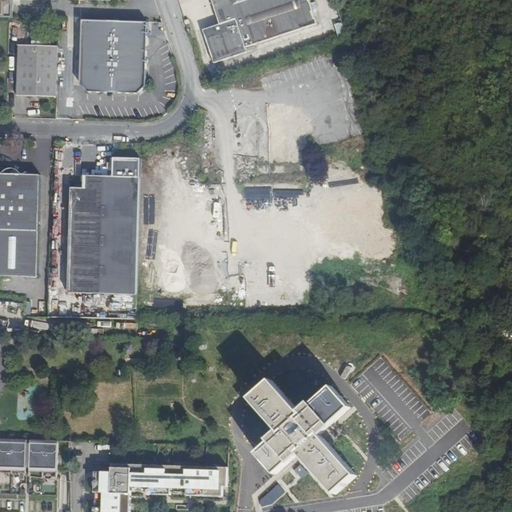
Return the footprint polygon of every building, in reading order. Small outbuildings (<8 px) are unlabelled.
[(319,23),(311,0),(213,0),(222,24),(205,29),(216,63),(250,51),(248,47),(319,23)] [(149,22),(84,20),(81,84),(88,92),(138,94),(146,86),(149,22)] [(337,23),(340,36),(346,35),(343,22),(337,23)] [(58,97),(59,47),(20,45),(18,95),(58,97)] [(146,86),(138,94),(140,96),(148,96),(148,88),(146,86)] [(137,295),(137,287),(139,239),(142,160),(115,158),(115,177),(85,176),(85,189),(73,189),(71,238),(69,286),(69,293),(137,295)] [(0,277),(36,278),(37,238),(39,238),(41,176),(21,175),(16,175),(16,170),(10,170),(10,175),(6,175),(0,174),(0,277)] [(310,352),(312,337),(282,333),(280,347),(310,352)] [(354,354),(343,363),(354,375),(365,365),(354,354)] [(322,435),(352,408),(334,387),(303,413),(274,380),(254,398),(283,431),(258,452),(276,473),(301,452),(337,494),(357,476),(322,435)] [(28,442),(0,441),(0,471),(12,471),(12,474),(12,476),(13,476),(13,474),(14,472),(25,472),(25,474),(26,477),(27,477),(27,472),(28,442)] [(59,443),(31,443),(30,472),(30,477),(31,477),(31,474),(31,472),(43,472),(43,474),(43,479),(44,479),(45,479),(45,475),(45,472),(57,473),(57,475),(57,481),(58,481),(59,443)] [(421,480),(433,494),(468,463),(455,449),(421,480)] [(97,474),(95,511),(133,511),(134,489),(150,490),(149,496),(174,497),(174,490),(190,491),(190,497),(226,499),(226,489),(231,489),(231,470),(115,466),(115,475),(97,474)]
